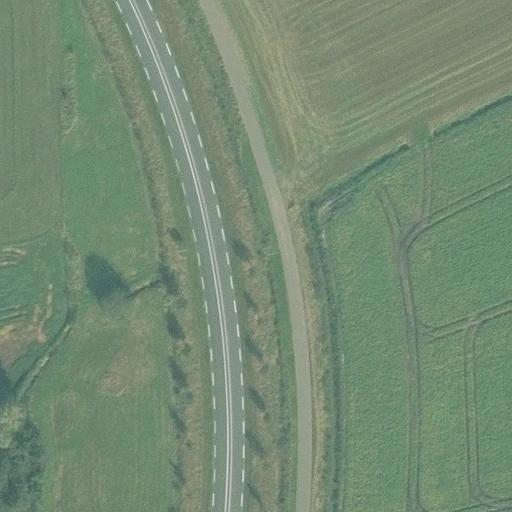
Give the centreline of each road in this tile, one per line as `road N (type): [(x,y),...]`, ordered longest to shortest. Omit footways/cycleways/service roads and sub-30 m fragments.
road 1 (primary): [(226,511),(228,417),(216,276),(178,121),(130,0)]
road 2 (unclassified): [(204,0),(254,135),(288,263),(301,365),(302,511)]
